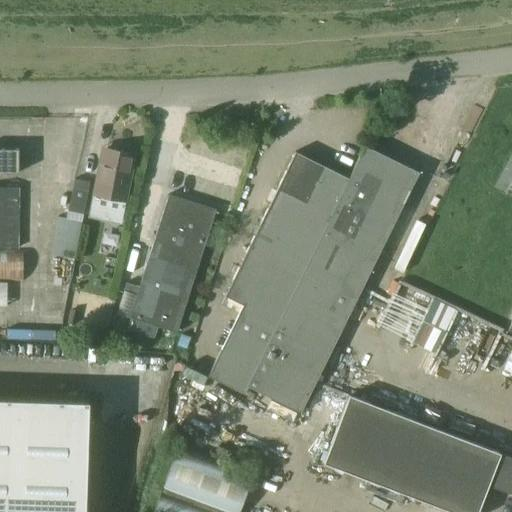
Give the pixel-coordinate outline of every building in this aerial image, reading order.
[(364,146),(348,178),(247,386),(247,387),(300,413),(418,172),(364,146)] [(19,149),(0,148),(0,173),(18,173),(19,149)] [(102,148),(93,195),(88,216),(121,223),(135,154),(102,148)] [(511,151),(510,150),(496,184),(511,190),(511,151)] [(247,386),(348,178),(295,152),(224,296),(226,296),(221,305),(238,313),(207,376),(244,394),(247,387),(247,386)] [(90,182),(75,179),(68,211),(83,214),(90,182)] [(0,248),(17,248),(18,188),(0,188),(0,248)] [(169,195),(126,329),(154,338),(157,327),(176,333),(215,210),(169,195)] [(58,213),(50,247),(74,253),(82,219),(58,213)] [(405,268),(428,219),(418,214),(395,264),(405,268)] [(0,281),(23,282),(23,251),(0,251),(0,281)] [(511,457),(348,396),(323,463),(450,511),(478,511),(488,485),(511,494),(511,457)] [(0,511),(84,511),(88,401),(0,398),(0,511)] [(238,511),(253,475),(180,446),(154,511),(238,511)]
